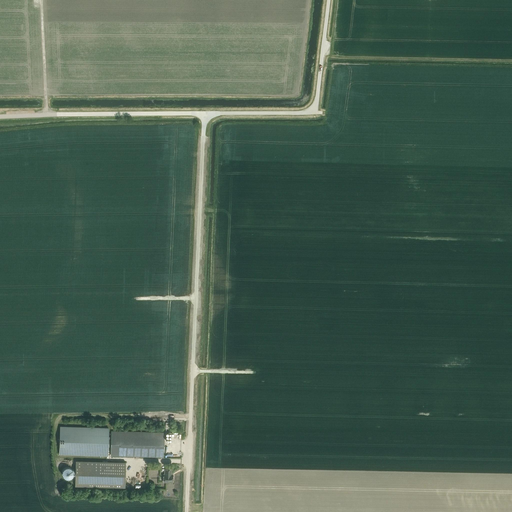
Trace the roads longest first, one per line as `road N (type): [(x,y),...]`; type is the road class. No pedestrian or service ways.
road 1 (unclassified): [(186,511),(203,114)]
road 2 (unclassified): [(203,114),(313,109),(328,0)]
road 3 (unclassified): [(203,114),(0,116)]
